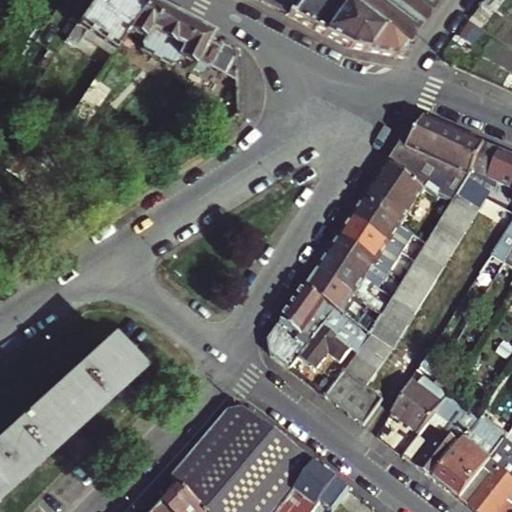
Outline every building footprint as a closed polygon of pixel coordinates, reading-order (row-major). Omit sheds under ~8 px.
[(39,31),(61,0),(19,0),(9,16),(33,28),(39,31)] [(115,48),(127,30),(144,4),(136,0),(94,0),(67,38),(77,44),(87,29),(115,48)] [(349,50),(397,60),(406,48),(343,0),(301,0),(290,18),(349,50)] [(343,0),(406,48),(435,9),(423,0),(343,0)] [(423,0),(435,9),(442,0),(423,0)] [(236,53),(144,4),(127,30),(132,33),(143,39),(139,47),(174,66),(178,58),(204,71),(206,67),(237,83),(236,53)] [(9,16),(0,29),(0,47),(10,34),(24,42),(33,28),(9,16)] [(86,100),(104,105),(108,90),(91,85),(86,100)] [(70,113),(33,87),(22,103),(59,129),(70,113)] [(381,165),(407,181),(421,190),(435,199),(437,195),(448,203),(452,198),(458,188),(464,178),(467,173),(479,145),(419,119),(409,121),(408,123),(381,165)] [(467,173),(490,183),(502,155),(479,145),(467,173)] [(493,184),(508,191),(511,181),(511,159),(502,155),(490,183),(493,184)] [(407,181),(381,165),(370,182),(409,208),(421,190),(407,181)] [(467,173),(464,178),(488,192),(493,184),(490,183),(467,173)] [(464,178),(458,188),(482,203),(488,192),(464,178)] [(409,208),(370,182),(359,200),(398,226),(409,208)] [(458,188),(452,198),(476,213),(482,203),(458,188)] [(448,203),(445,209),(469,223),(476,213),(452,198),(448,203)] [(398,226),(359,200),(347,218),(386,244),(398,226)] [(445,209),(439,219),(463,234),(469,223),(445,209)] [(347,218),(336,235),(375,261),(386,244),(347,218)] [(463,234),(439,219),(435,225),(432,230),(456,245),(463,234)] [(511,221),(488,258),(500,266),(509,250),(511,247),(511,221)] [(456,245),(432,230),(425,242),(449,256),(456,245)] [(375,261),(336,235),(324,252),(364,279),(375,261)] [(424,243),(414,237),(403,255),(413,261),(417,254),(424,243)] [(424,243),(417,254),(441,268),(449,256),(425,242),(424,243)] [(511,247),(509,250),(500,266),(511,272),(511,247)] [(324,252),(312,270),(352,296),(369,307),(380,314),(382,311),(385,306),(358,288),(364,279),(324,252)] [(441,268),(417,254),(413,261),(410,265),(434,279),(441,268)] [(410,265),(403,277),(427,291),(434,279),(410,265)] [(300,287),(332,308),(341,314),(352,296),(312,270),(300,287)] [(402,279),(396,288),(420,302),(427,291),(403,277),(402,279)] [(293,359),(332,308),(300,287),(266,355),(285,369),(293,359)] [(396,288),(391,297),(389,301),(412,314),(420,302),(396,288)] [(391,297),(384,292),(381,297),(388,301),(389,301),(391,297)] [(412,314),(389,301),(388,301),(385,306),(382,311),(405,326),(412,314)] [(368,333),(375,323),(380,314),(369,307),(358,326),(368,333)] [(341,314),(332,308),(293,359),(310,372),(324,353),(340,364),(346,356),(350,359),(351,357),(359,346),(367,334),(368,333),(358,326),(341,314)] [(380,314),(375,323),(399,337),(405,326),(382,311),(380,314)] [(368,333),(367,334),(390,348),(399,337),(375,323),(368,333)] [(367,334),(359,346),(382,360),(390,348),(367,334)] [(108,343),(0,440),(0,485),(7,493),(138,375),(108,343)] [(359,346),(351,357),(373,372),(382,360),(359,346)] [(435,356),(428,351),(414,373),(420,378),(435,356)] [(350,359),(342,372),(355,381),(363,387),(373,372),(351,357),(350,359)] [(459,373),(441,363),(428,384),(445,397),(459,373)] [(334,407),(355,381),(342,372),(321,397),(334,407)] [(415,436),(426,422),(445,397),(428,384),(420,378),(414,373),(387,415),(415,436)] [(363,387),(355,381),(334,407),(346,416),(367,390),(363,387)] [(381,400),(367,390),(346,416),(361,427),(381,400)] [(431,481),(462,440),(468,433),(477,422),(458,408),(445,397),(426,422),(439,432),(412,467),(431,481)] [(224,412),(167,480),(175,488),(198,511),(275,511),(280,507),(313,465),(241,409),(224,412)] [(431,481),(456,500),(481,467),(487,459),(462,440),(431,481)] [(487,459),(481,467),(456,500),(470,511),(491,511),(511,487),(511,485),(511,449),(500,441),(495,447),(487,459)] [(328,511),(345,490),(313,465),(280,507),(286,511),(309,511),(317,503),(328,511)] [(198,511),(175,488),(158,505),(164,511),(198,511)]
